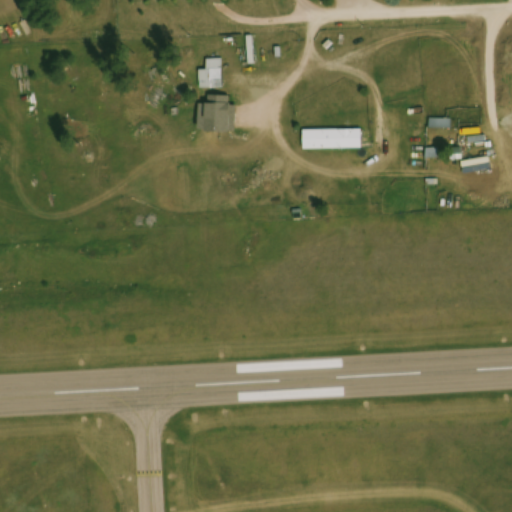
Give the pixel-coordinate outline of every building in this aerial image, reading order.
[(211,62),(211,74),(204,74),(204,90),(224,90),(224,62),(211,62)] [(482,128),(482,112),(451,112),(451,122),(439,122),(439,128),(482,128)] [(365,132),(306,132),(306,151),(365,151),(365,132)] [(429,161),(444,161),(444,151),(430,151),(429,161)] [(464,151),(454,151),(454,161),(464,161),(464,151)]
